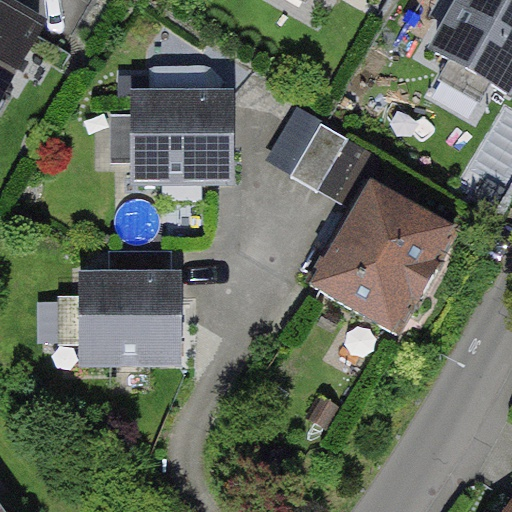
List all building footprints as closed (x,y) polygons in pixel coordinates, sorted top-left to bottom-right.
[(316,0),(335,10),(339,0),(316,0)] [(511,112),(511,0),(466,0),(430,69),(511,112)] [(0,123),(49,36),(0,9),(0,123)] [(446,82),(433,106),(471,125),(484,101),(446,82)] [(126,107),(128,196),(237,193),(235,104),(126,107)] [(349,145),(298,116),(268,168),(320,197),(349,145)] [(405,361),(468,243),(375,194),(312,312),(405,361)] [(187,288),(79,290),(81,380),(188,378),(187,288)] [(511,511),(511,499),(503,511),(511,511)]
